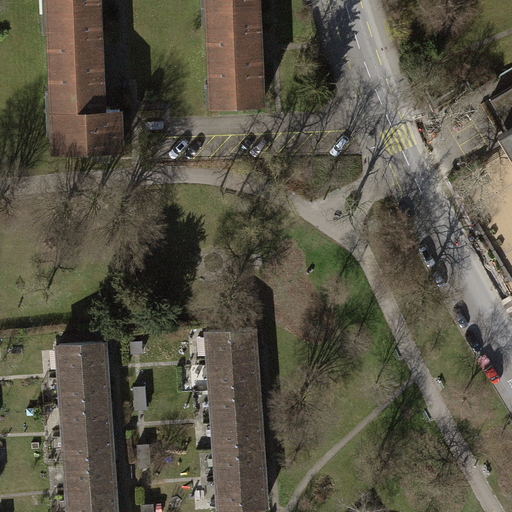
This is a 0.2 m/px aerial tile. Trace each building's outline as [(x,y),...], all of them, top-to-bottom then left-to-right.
[(52,87),(53,111),(99,109),(95,0),(48,0),(50,29),(52,87)] [(212,84),(212,105),(258,103),(257,62),(254,0),(208,0),(210,23),(205,23),(207,85),(212,84)] [(99,109),(53,111),(54,129),(54,131),(49,131),(49,150),(89,148),(117,147),(115,108),(99,109)] [(511,127),(497,137),(511,161),(511,127)] [(204,330),(206,360),(250,357),(249,328),(204,330)] [(99,341),(55,344),(57,373),(101,370),(99,341)] [(206,360),(208,390),(252,387),(250,357),(206,360)] [(101,370),(57,373),(59,402),(103,399),(101,370)] [(208,390),(210,419),(254,416),(252,387),(208,390)] [(103,399),(59,402),(61,432),(105,429),(103,399)] [(210,419),(212,449),(256,446),(254,416),(210,419)] [(105,429),(61,432),(63,461),(107,458),(105,429)] [(212,449),(214,478),(258,475),(256,446),(212,449)] [(107,458),(63,461),(64,491),(109,488),(107,458)] [(214,478),(216,508),(260,505),(258,475),(214,478)] [(110,511),(109,488),(64,491),(65,511),(110,511)]
